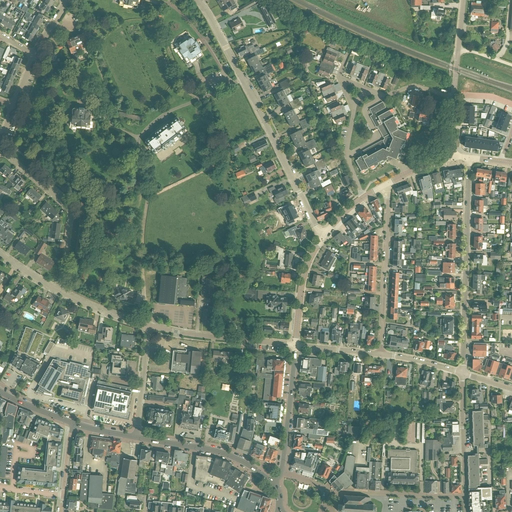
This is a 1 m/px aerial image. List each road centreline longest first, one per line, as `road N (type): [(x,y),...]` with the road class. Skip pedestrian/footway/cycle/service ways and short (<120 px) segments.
road 1 (residential): [(321,237),(197,0)]
road 2 (residential): [(461,373),(469,157)]
road 3 (residential): [(61,291),(70,211),(0,149)]
road 4 (residential): [(379,354),(386,184)]
road 5 (residential): [(295,345),(148,325)]
road 6 (tertiary): [(273,483),(226,453),(135,437)]
road 7 (residential): [(465,496),(327,493)]
road 8 (tertiary): [(281,472),(295,345)]
road 9 (residential): [(465,496),(461,373)]
